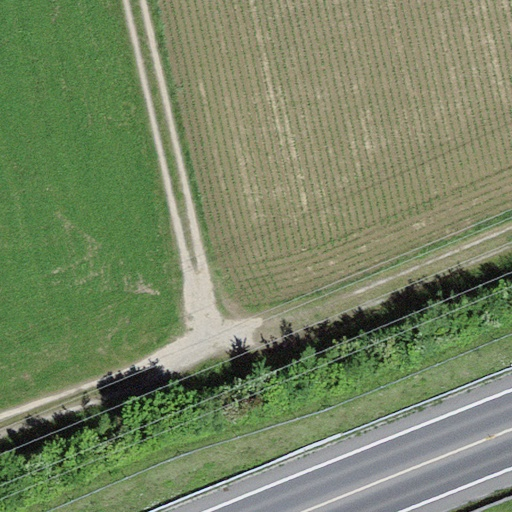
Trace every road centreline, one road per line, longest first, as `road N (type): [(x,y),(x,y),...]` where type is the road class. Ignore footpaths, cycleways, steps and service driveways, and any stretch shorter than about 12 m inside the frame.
road 1 (track): [(134,0),(209,350),(511,239)]
road 2 (trunk): [(298,511),(511,429)]
road 3 (track): [(209,350),(0,428)]
